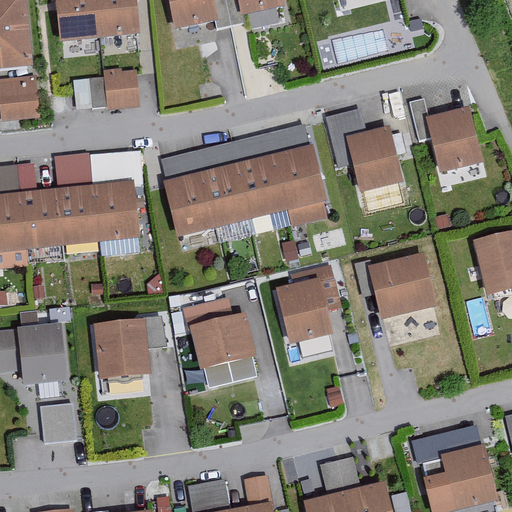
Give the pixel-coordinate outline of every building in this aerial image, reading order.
[(0,0),(0,73),(33,70),(26,0),(0,0)] [(142,39),(136,0),(57,0),(64,49),(142,39)] [(221,27),(215,0),(168,0),(176,36),(221,27)] [(290,13),(287,0),(239,0),(245,23),(290,13)] [(140,114),(136,76),(123,77),(123,75),(104,77),(105,83),(74,86),(77,116),(107,113),(107,117),(140,114)] [(39,121),(36,86),(0,89),(0,92),(3,125),(39,121)] [(473,115),(430,126),(425,105),(409,109),(419,147),(434,144),(443,180),(487,169),(473,115)] [(360,116),(346,120),(352,143),(349,144),(363,198),(406,188),(392,133),(366,140),(360,116)] [(303,129),(161,165),(181,244),(297,216),(300,230),(326,223),(323,210),(330,208),(317,153),(310,155),(303,129)] [(137,188),(36,198),(34,176),(19,177),(19,172),(0,174),(0,260),(143,247),(137,188)] [(511,239),(478,248),(493,303),(511,298),(511,239)] [(440,312),(428,260),(373,273),(385,325),(440,312)] [(344,310),(336,284),(324,287),(323,283),(278,296),(293,351),(337,339),(330,314),(344,310)] [(101,288),(91,289),(92,300),(102,299),(101,288)] [(233,323),(228,304),(183,315),(188,335),(192,334),(202,376),(259,363),(249,319),(233,323)] [(149,352),(166,351),(162,323),(141,324),(141,328),(99,331),(102,385),(151,382),(149,352)] [(70,389),(66,331),(0,335),(0,377),(26,375),(27,392),(70,389)] [(75,447),(73,409),(41,411),(44,449),(75,447)] [(477,511),(499,507),(485,453),(442,464),(453,511),(477,511)] [(219,483),(196,484),(197,507),(220,506),(219,483)] [(395,511),(389,489),(310,511),(395,511)]
